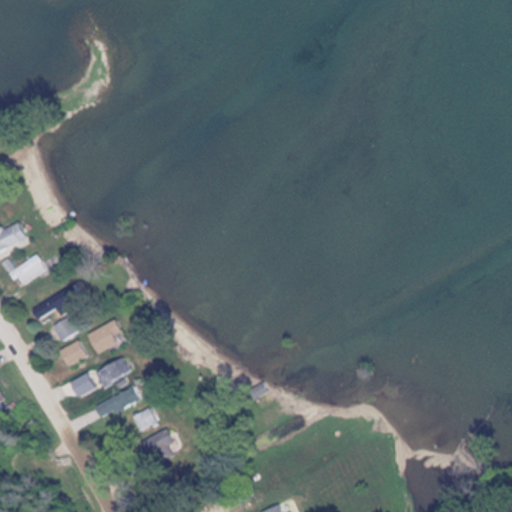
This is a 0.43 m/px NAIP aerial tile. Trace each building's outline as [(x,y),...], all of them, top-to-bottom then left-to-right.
[(0,253),(28,239),(18,219),(0,228),(0,253)] [(5,261),(22,287),(49,268),(38,252),(17,267),(10,257),(5,261)] [(81,334),(72,316),(55,324),(64,342),(81,334)] [(89,335),(100,354),(120,342),(115,334),(123,329),(116,319),(89,335)] [(71,369),(91,358),(82,340),(61,350),(71,369)] [(106,388),(133,373),(127,364),(125,365),(121,358),(97,372),(106,388)] [(258,387),(264,396),(272,391),(266,382),(258,387)] [(144,398),(136,385),(97,408),(104,420),(144,398)] [(142,431),(159,423),(152,408),(134,416),(142,431)] [(149,457),(181,452),(177,431),(145,437),(149,457)] [(262,511),(261,511),(286,511),(282,503),(262,511)]
